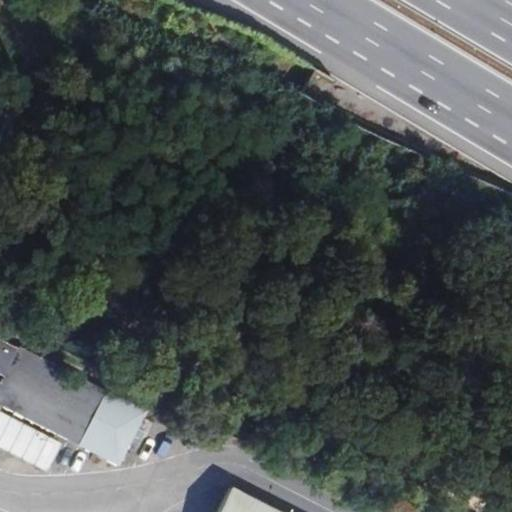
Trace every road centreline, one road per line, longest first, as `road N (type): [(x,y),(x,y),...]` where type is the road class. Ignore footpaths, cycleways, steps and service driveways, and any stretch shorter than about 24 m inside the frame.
road 1 (track): [(511,504),(295,400),(142,307),(88,232),(54,159),(5,0)]
road 2 (motorway): [(301,0),(511,121)]
